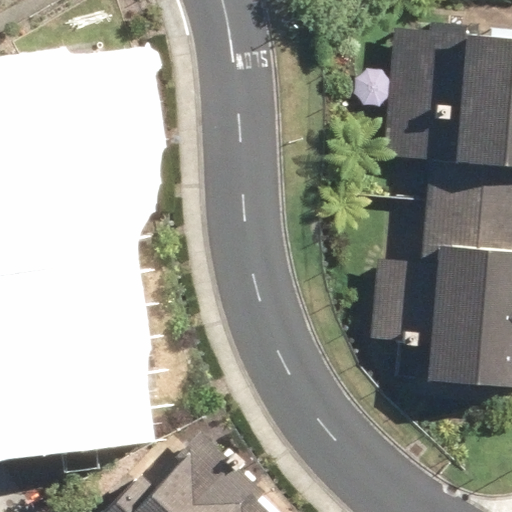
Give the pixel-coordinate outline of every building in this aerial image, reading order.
[(511,42),(392,30),(380,159),(430,163),(427,201),(511,207),(511,42)] [(55,252),(101,247),(122,245),(117,203),(134,202),(128,157),(138,156),(126,67),(54,76),(53,67),(0,74),(0,215),(6,216),(10,252),(12,252),(54,246),(55,252)] [(511,390),(511,207),(427,201),(421,266),(377,262),(371,339),(398,343),(398,352),(426,354),(424,383),(511,390)] [(55,252),(54,246),(12,252),(10,252),(0,252),(0,405),(5,445),(140,430),(123,274),(104,275),(101,249),(101,247),(55,252)] [(263,497),(200,435),(145,491),(135,482),(104,511),(263,511),(255,504),(263,497)]
